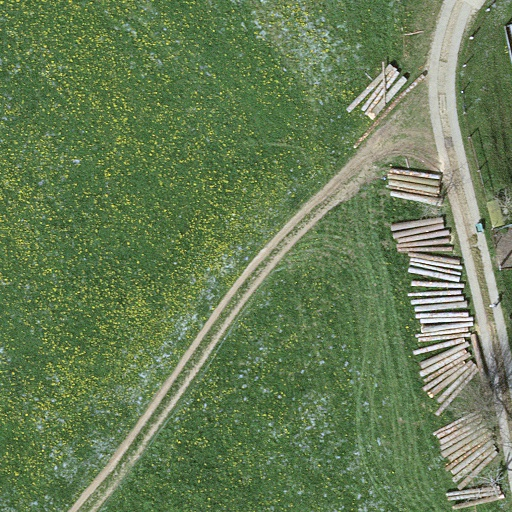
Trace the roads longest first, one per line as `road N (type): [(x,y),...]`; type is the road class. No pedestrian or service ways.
road 1 (track): [(87,511),(244,281),(440,96)]
road 2 (track): [(464,0),(440,96),(511,446)]
